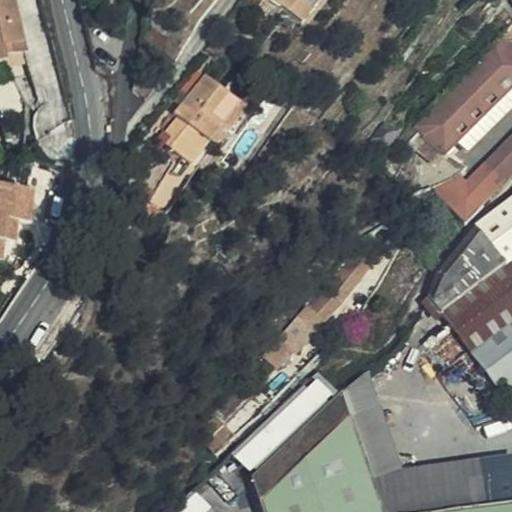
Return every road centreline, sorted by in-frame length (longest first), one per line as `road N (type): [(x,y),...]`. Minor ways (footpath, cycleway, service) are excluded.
road 1 (tertiary): [(0,359),(76,230),(88,156)]
road 2 (residential): [(88,156),(116,150),(230,0)]
road 3 (tertiary): [(88,156),(82,82),(61,0)]
